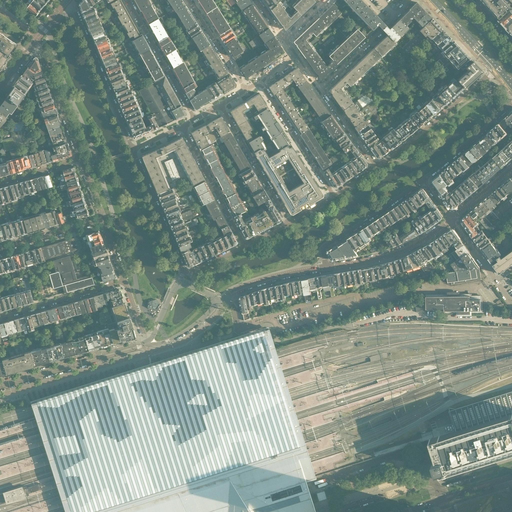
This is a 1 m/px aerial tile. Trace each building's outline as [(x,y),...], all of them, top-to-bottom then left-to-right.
[(43,6),(36,0),(29,0),(28,1),(31,3),(30,3),(39,11),(43,6)] [(90,8),(85,0),(81,0),(79,3),(78,3),(78,5),(79,5),(79,6),(82,12),(90,9),(90,8)] [(137,30),(132,20),(120,0),(116,0),(110,3),(129,38),(126,40),(124,41),(125,42),(134,37),(134,38),(142,34),(140,35),(139,33),(137,30)] [(147,0),(142,0),(136,4),(140,11),(151,5),(150,3),(151,3),(149,0),(148,0),(147,0)] [(186,6),(181,0),(167,0),(175,12),(186,6)] [(214,2),(212,0),(196,0),(202,10),(214,2)] [(239,0),(236,3),(242,11),(252,4),(249,0),(239,0)] [(279,1),(280,0),(263,0),(268,7),(270,10),(279,1)] [(308,8),(299,0),(298,0),(296,2),(304,11),(308,8)] [(315,1),(313,0),(299,0),(308,8),(315,1)] [(363,2),(361,0),(356,0),(349,6),(354,11),(363,2)] [(509,6),(511,3),(511,2),(509,0),(483,0),(486,3),(490,8),(489,9),(493,13),(494,13),(497,16),(496,17),(499,19),(509,9),(511,8),(509,6)] [(31,3),(28,1),(27,2),(26,3),(27,4),(24,7),(30,12),(35,16),(39,11),(30,3),(31,3)] [(291,17),(288,13),(285,9),(288,6),(285,3),(282,6),(282,5),(279,1),(270,10),(282,25),(291,17)] [(222,15),(218,9),(214,2),(202,10),(211,23),(222,15)] [(286,29),(304,11),(296,2),(292,6),(296,10),(294,12),(294,13),(291,17),(282,25),(285,30),(286,29)] [(368,6),(363,2),(354,11),(358,15),(368,6)] [(412,17),(421,7),(416,2),(399,19),(409,28),(406,25),(411,21),(410,20),(413,17),(412,17)] [(252,4),(242,11),(241,12),(242,11),(243,13),(242,14),(243,15),(244,15),(255,8),(252,4)] [(334,20),(341,13),(332,4),(325,11),(334,20)] [(151,5),(140,11),(148,24),(158,18),(151,5)] [(186,6),(175,12),(181,20),(191,14),(186,6)] [(372,11),(368,6),(358,15),(362,20),(372,11)] [(416,21),(426,12),(421,7),(412,17),(413,17),(416,21)] [(84,18),(96,13),(97,13),(95,8),(93,8),(90,9),(82,12),(83,16),(82,16),(83,18),(84,18)] [(255,8),(244,15),(246,17),(245,18),(246,19),(247,19),(257,12),(255,8)] [(504,26),(511,18),(511,12),(510,10),(509,9),(499,19),(498,20),(504,26)] [(327,26),(334,20),(325,11),(318,17),(327,26)] [(376,15),(372,11),(362,20),(367,25),(376,15)] [(257,12),(247,19),(249,21),(248,22),(249,24),(250,23),(260,16),(257,12)] [(420,27),(430,17),(426,12),(416,21),(419,24),(418,25),(420,27)] [(86,23),(98,18),(96,13),(84,18),(86,23)] [(196,23),(191,14),(181,20),(180,21),(181,24),(182,23),(186,29),(196,23)] [(230,28),(226,21),(222,15),(211,23),(219,35),(229,29),(230,28)] [(382,21),(376,15),(367,25),(372,30),(378,24),(382,28),(385,32),(389,28),(385,24),(382,21)] [(260,16),(250,23),(251,25),(250,26),(252,27),(253,27),(263,19),(260,16)] [(88,27),(100,22),(102,21),(101,17),(98,18),(86,23),(88,27)] [(318,17),(308,27),(312,32),(315,35),(316,36),(327,26),(318,17)] [(158,18),(148,24),(150,29),(160,23),(158,18)] [(429,40),(430,39),(442,29),(432,18),(420,29),(418,30),(418,32),(421,35),(423,35),(423,34),(428,40),(429,40)] [(255,31),(266,23),(263,19),(253,27),(254,29),(253,29),(254,31),(255,31)] [(399,19),(395,22),(405,32),(409,28),(399,19)] [(90,32),(102,26),(100,22),(88,27),(90,32)] [(395,22),(391,27),(400,37),(405,32),(395,22)] [(168,36),(163,27),(162,27),(160,23),(150,29),(157,42),(168,36)] [(187,35),(199,27),(196,23),(186,29),(178,34),(180,38),(187,35)] [(259,35),(269,28),(266,23),(255,31),(257,33),(256,33),(258,35),(259,35)] [(91,36),(104,31),(102,26),(90,32),(91,36)] [(192,38),(202,31),(199,27),(187,35),(180,38),(181,40),(183,43),(185,42),(190,39),(188,36),(190,35),(192,38)] [(308,27),(294,40),(293,41),(295,45),(306,38),(307,36),(308,37),(309,36),(309,35),(311,33),(314,36),(315,35),(312,32),(308,27)] [(385,32),(388,34),(395,42),(400,37),(391,27),(389,28),(385,32)] [(221,39),(233,32),(230,28),(229,29),(219,35),(221,39)] [(269,28),(259,35),(264,43),(265,43),(274,37),(275,36),(269,28)] [(365,37),(360,32),(356,28),(352,31),(361,40),(365,37)] [(435,46),(448,35),(442,29),(430,39),(433,42),(429,46),(432,48),(435,46)] [(93,41),(106,35),(104,31),(91,36),(93,41)] [(202,31),(192,38),(200,51),(210,44),(202,31)] [(361,40),(352,31),(342,41),(350,50),(361,40)] [(224,43),(234,37),(235,37),(238,35),(237,33),(235,35),(233,32),(221,39),(224,43)] [(329,33),(322,40),(324,42),(331,35),(329,33)] [(0,67),(16,46),(6,38),(5,40),(3,38),(4,37),(0,34),(0,67)] [(383,56),(396,43),(395,42),(388,34),(374,47),(383,56)] [(95,46),(109,40),(108,38),(107,38),(106,35),(93,41),(95,46)] [(135,45),(145,40),(142,35),(133,41),(135,45)] [(425,43),(420,37),(418,39),(415,35),(402,48),(409,56),(425,43)] [(442,51),(454,42),(454,41),(450,38),(451,38),(448,35),(435,46),(438,50),(440,49),(442,51)] [(160,46),(169,41),(170,40),(171,40),(168,36),(157,42),(160,46)] [(325,46),(334,38),(332,36),(323,44),(325,46)] [(243,49),(241,45),(238,41),(237,41),(236,38),(235,37),(234,37),(224,43),(232,56),(238,52),(243,49)] [(262,45),(257,37),(249,43),(253,49),(255,48),(256,48),(262,45)] [(283,50),(280,45),(281,45),(281,44),(278,41),(277,40),(277,41),(274,37),(265,43),(269,49),(274,56),(283,50)] [(311,45),(309,43),(306,38),(295,45),(304,57),(315,50),(312,46),(311,45)] [(109,40),(95,46),(97,50),(110,45),(111,45),(109,40)] [(145,40),(135,45),(137,49),(147,44),(145,40)] [(162,51),(172,45),(173,44),(171,40),(170,40),(169,41),(160,46),(162,51)] [(340,60),(350,50),(342,41),(331,51),(340,60)] [(470,58),(465,53),(454,42),(442,51),(442,52),(452,63),(457,68),(459,67),(470,58)] [(130,45),(128,43),(126,44),(133,58),(135,57),(129,46),(130,45)] [(140,54),(150,49),(147,44),(137,49),(140,54)] [(165,56),(174,50),(176,49),(176,48),(174,44),(173,44),(172,45),(162,51),(165,56)] [(216,54),(213,49),(210,44),(200,51),(206,60),(216,54)] [(110,45),(97,50),(99,55),(112,50),(113,49),(112,47),(111,48),(110,45)] [(374,47),(367,54),(376,63),(383,56),(374,47)] [(142,58),(152,53),(150,49),(140,54),(142,58)] [(180,57),(177,53),(176,51),(177,50),(176,49),(174,50),(165,56),(170,64),(180,57)] [(269,49),(253,60),(259,69),(263,66),(263,67),(264,67),(268,65),(268,64),(268,63),(272,60),(270,58),(274,56),(269,49)] [(112,50),(99,55),(101,60),(114,55),(112,50)] [(323,62),(318,56),(315,50),(304,57),(313,69),(323,62)] [(340,60),(331,51),(328,54),(331,58),(336,64),(340,60)] [(242,57),(238,52),(232,56),(235,61),(242,57)] [(145,63),(155,57),(152,53),(142,58),(145,63)] [(222,63),(219,59),(216,54),(206,60),(212,69),(222,63)] [(362,76),(376,63),(367,54),(353,67),(362,76)] [(114,55),(101,60),(103,64),(116,59),(114,55)] [(42,71),(37,58),(35,57),(28,67),(35,73),(42,71)] [(147,67),(157,62),(155,57),(145,63),(147,67)] [(180,57),(170,64),(176,76),(187,70),(185,65),(184,66),(180,57)] [(328,71),(336,64),(331,58),(329,61),(328,60),(326,62),(325,61),(323,62),(326,66),(325,67),(328,71)] [(470,58),(459,67),(462,70),(466,67),(466,66),(472,61),(470,58)] [(116,59),(103,64),(105,69),(118,64),(116,59)] [(253,60),(240,69),(246,78),(250,75),(251,75),(251,76),(255,73),(255,72),(259,69),(253,60)] [(473,62),(472,61),(466,66),(466,67),(469,70),(457,80),(464,88),(464,87),(482,71),(473,61),(473,62)] [(157,62),(147,67),(150,71),(159,66),(157,62)] [(328,71),(325,67),(326,66),(323,62),(313,69),(319,78),(320,79),(321,78),(328,71)] [(118,64),(105,69),(107,74),(122,68),(120,63),(118,64)] [(228,72),(225,67),(222,63),(212,69),(218,78),(216,79),(217,79),(228,72)] [(159,66),(150,71),(152,76),(162,70),(159,66)] [(31,78),(33,74),(35,73),(28,67),(22,75),(31,82),(32,80),(31,78)] [(297,67),(286,76),(284,77),(285,78),(284,79),(288,85),(294,81),(298,87),(306,81),(306,80),(302,74),(301,72),(297,67)] [(362,76),(353,67),(343,77),(349,84),(351,86),(362,76)] [(122,68),(107,74),(109,79),(125,74),(122,68)] [(162,70),(152,76),(154,80),(164,75),(162,70)] [(187,70),(176,76),(183,88),(194,81),(187,70)] [(44,77),(42,71),(35,73),(33,74),(35,79),(44,77)] [(236,84),(233,81),(233,80),(232,79),(232,78),(229,74),(228,72),(217,79),(218,81),(215,83),(223,94),(235,87),(236,84)] [(125,74),(109,79),(112,85),(126,79),(125,76),(126,75),(125,74)] [(31,82),(22,75),(18,81),(27,88),(28,87),(29,88),(33,83),(31,82)] [(181,105),(165,76),(155,81),(170,110),(181,105)] [(46,82),(44,77),(35,79),(33,80),(32,80),(31,82),(33,83),(35,82),(36,85),(46,82)] [(342,87),(345,85),(346,86),(349,84),(343,77),(329,90),(328,91),(331,94),(342,87)] [(309,129),(295,108),(282,89),(288,85),(284,79),(283,79),(282,78),(269,87),(292,122),(296,129),(300,135),(309,129)] [(114,90),(128,84),(126,79),(112,85),(114,90)] [(447,85),(455,95),(463,88),(454,79),(447,85)] [(18,81),(14,86),(24,93),(27,88),(18,81)] [(170,110),(155,81),(138,90),(153,116),(159,127),(175,120),(170,110)] [(194,81),(183,88),(185,93),(192,89),(196,86),(194,81)] [(330,114),(306,81),(298,87),(319,116),(313,120),(316,124),(330,114)] [(36,85),(33,86),(35,91),(37,90),(37,91),(47,87),(46,82),(36,85)] [(223,94),(215,83),(215,82),(212,84),(209,85),(217,97),(223,94)] [(116,95),(130,90),(129,88),(132,87),(130,83),(128,84),(114,90),(116,95)] [(455,95),(447,85),(446,84),(442,87),(442,86),(437,90),(438,91),(435,93),(437,96),(444,105),(455,95)] [(217,97),(209,85),(206,88),(206,89),(213,100),(217,97)] [(25,94),(24,93),(14,86),(6,97),(17,105),(25,94)] [(37,90),(35,91),(34,91),(36,97),(39,96),(49,93),(47,87),(37,91),(37,90)] [(348,95),(346,92),(342,87),(331,94),(337,102),(348,95)] [(130,90),(116,95),(118,101),(132,95),(131,92),(133,91),(132,89),(130,90)] [(200,107),(191,95),(193,93),(194,92),(192,89),(185,93),(194,109),(196,109),(200,107)] [(213,100),(206,89),(201,92),(208,102),(213,100)] [(349,119),(373,101),(365,91),(357,97),(359,99),(352,104),(343,110),(349,119)] [(208,102),(201,92),(197,94),(204,105),(208,102)] [(49,93),(39,96),(36,97),(38,102),(41,101),(41,102),(51,98),(49,93)] [(204,105),(197,94),(195,96),(193,93),(191,95),(200,107),(204,105)] [(252,118),(268,108),(268,107),(265,103),(259,93),(246,101),(244,102),(239,105),(230,111),(238,126),(249,120),(251,119),(252,118)] [(134,94),(132,95),(118,101),(121,106),(134,100),(133,97),(135,96),(134,94)] [(352,104),(351,101),(352,101),(348,95),(337,102),(343,110),(352,104)] [(444,105),(437,96),(434,98),(433,97),(431,99),(439,109),(444,105)] [(17,105),(6,97),(2,104),(13,111),(17,105)] [(41,101),(38,102),(40,107),(42,106),(43,107),(53,103),(51,98),(41,102),(41,101)] [(439,109),(431,99),(427,102),(435,112),(439,109)] [(134,100),(121,106),(123,111),(137,106),(135,102),(137,102),(136,100),(134,100)] [(366,118),(369,116),(378,109),(373,101),(349,119),(354,127),(365,119),(366,118)] [(435,112),(427,102),(424,105),(424,106),(432,115),(435,112)] [(42,106),(40,107),(42,112),(44,111),(45,112),(55,108),(53,103),(43,107),(42,106)] [(13,111),(2,104),(0,106),(0,112),(6,117),(8,118),(13,111)] [(137,106),(123,111),(125,117),(139,111),(138,108),(139,107),(138,105),(137,106)] [(170,110),(175,120),(185,115),(186,113),(181,105),(170,110)] [(432,115),(424,106),(416,112),(425,121),(432,115)] [(44,111),(42,112),(44,118),(46,117),(46,118),(57,114),(55,108),(45,112),(44,111)] [(268,108),(252,118),(254,121),(260,118),(266,126),(261,128),(262,130),(265,129),(266,131),(267,130),(279,148),(281,147),(282,148),(290,143),(284,133),(281,129),(279,126),(279,125),(277,121),(274,117),(268,108)] [(141,110),(139,111),(125,117),(127,122),(139,117),(141,117),(140,113),(142,113),(141,110)] [(503,129),(509,124),(511,121),(511,110),(504,118),(503,119),(498,124),(503,129)] [(425,121),(416,112),(409,118),(417,128),(425,121)] [(46,117),(44,118),(46,124),(48,123),(59,120),(57,114),(46,118),(46,117)] [(159,127),(153,116),(150,117),(149,115),(146,116),(152,125),(154,130),(159,127)] [(320,126),(321,128),(334,119),(331,115),(320,122),(322,125),(320,126)] [(230,131),(222,118),(221,116),(207,124),(208,126),(206,126),(206,127),(205,125),(191,133),(200,149),(215,141),(215,140),(230,131)] [(139,117),(127,122),(130,128),(141,123),(139,117)] [(417,128),(409,118),(408,117),(401,123),(402,124),(410,134),(417,128)] [(357,131),(368,124),(370,122),(366,118),(365,119),(354,127),(357,131)] [(326,130),(337,123),(334,119),(321,128),(323,129),(325,128),(326,130)] [(48,123),(46,124),(48,129),(50,128),(51,129),(61,125),(59,120),(48,123)] [(249,120),(238,126),(248,143),(253,139),(251,136),(253,135),(250,131),(254,129),(249,120)] [(373,131),(377,128),(372,121),(370,122),(368,124),(357,131),(363,138),(373,131)] [(141,123),(130,128),(132,133),(144,129),(141,123)] [(337,123),(326,130),(328,133),(326,134),(327,136),(340,127),(337,123)] [(402,124),(401,123),(393,130),(402,140),(410,134),(402,124)] [(506,132),(503,129),(498,124),(493,128),(502,138),(504,136),(503,135),(506,132)] [(50,128),(48,129),(50,135),(52,134),(53,135),(63,131),(61,125),(51,129),(50,128)] [(136,138),(149,132),(154,130),(152,125),(144,129),(132,133),(134,138),(136,138)] [(340,127),(327,136),(328,137),(330,136),(332,138),(334,137),(343,131),(340,127)] [(402,140),(393,130),(391,127),(388,129),(389,131),(396,140),(398,143),(402,140)] [(493,128),(488,133),(496,141),(499,139),(500,140),(502,138),(493,128)] [(328,159),(309,129),(300,135),(322,169),(337,160),(334,155),(328,159)] [(18,158),(16,151),(16,150),(15,148),(16,148),(13,138),(12,138),(10,131),(0,134),(5,151),(9,150),(12,161),(15,171),(21,170),(18,158)] [(52,134),(50,135),(54,146),(56,145),(57,146),(67,143),(63,131),(53,135),(52,134)] [(343,131),(334,137),(337,141),(346,135),(343,131)] [(373,131),(363,138),(365,142),(376,135),(373,131)] [(396,140),(389,131),(382,136),(385,140),(391,148),(398,143),(396,140)] [(251,167),(230,132),(215,141),(218,145),(224,142),(242,173),(251,167)] [(488,133),(483,137),(491,145),(493,143),(495,144),(497,143),(496,141),(488,133)] [(337,147),(349,139),(346,135),(337,141),(334,143),(337,147)] [(376,135),(365,142),(368,146),(374,142),(376,140),(378,139),(376,135)] [(253,139),(248,143),(250,146),(252,149),(253,152),(260,148),(261,149),(263,148),(264,148),(261,142),(262,141),(261,140),(260,137),(259,136),(253,139)] [(382,136),(380,137),(381,139),(379,140),(387,152),(391,148),(385,140),(382,136)] [(204,179),(194,160),(182,137),(162,148),(159,149),(160,151),(162,154),(165,153),(167,152),(168,153),(171,151),(171,150),(174,148),(193,185),(204,179)] [(483,137),(480,140),(488,150),(490,149),(488,147),(491,145),(483,137)] [(344,149),(352,143),(349,139),(337,147),(339,149),(341,147),(343,150),(344,149)] [(379,140),(377,142),(376,140),(374,142),(383,155),(387,152),(379,140)] [(480,140),(475,144),(482,154),(483,154),(488,150),(480,140)] [(383,155),(374,142),(368,146),(376,157),(378,158),(383,155)] [(70,149),(67,143),(57,146),(56,145),(54,146),(52,147),(53,150),(55,150),(56,154),(70,149)] [(297,155),(298,154),(296,152),(292,146),(290,143),(282,148),(281,147),(279,148),(280,149),(268,156),(264,150),(263,148),(261,149),(260,148),(253,152),(256,156),(255,156),(256,158),(257,158),(263,168),(262,168),(263,170),(264,170),(270,180),(269,180),(270,182),(271,182),(277,192),(276,192),(277,194),(278,194),(284,204),(283,204),(284,206),(285,206),(290,214),(292,215),(323,197),(323,195),(312,178),(313,177),(311,175),(311,176),(305,166),(304,164),(303,164),(297,155)] [(352,143),(344,149),(346,151),(344,152),(346,155),(347,155),(352,152),(356,149),(352,143)] [(202,155),(213,149),(215,148),(213,144),(200,150),(202,155)] [(482,154),(475,144),(470,148),(478,158),(479,158),(481,157),(480,156),(482,154)] [(511,157),(511,149),(508,144),(502,149),(511,159),(511,157)] [(58,159),(56,154),(55,150),(53,150),(52,147),(50,148),(51,151),(49,152),(52,161),(58,159)] [(478,158),(470,148),(466,152),(474,161),(478,158)] [(70,149),(56,154),(58,159),(70,156),(71,154),(70,149)] [(160,155),(159,152),(158,149),(142,156),(157,194),(169,189),(155,157),(160,155)] [(205,160),(216,154),(213,149),(202,155),(205,160)] [(356,149),(352,152),(355,157),(356,157),(360,154),(356,149)] [(511,159),(502,149),(497,153),(506,163),(511,159)] [(47,162),(43,151),(38,153),(39,154),(42,164),(47,162)] [(52,161),(49,152),(49,151),(43,151),(47,162),(52,161)] [(364,168),(356,157),(355,157),(352,152),(347,155),(349,157),(352,161),(359,171),(364,168)] [(462,154),(462,155),(461,156),(469,165),(474,161),(466,152),(465,153),(464,153),(462,154)] [(506,163),(497,153),(493,156),(502,167),(506,163)] [(39,154),(33,155),(36,165),(42,164),(39,154)] [(207,163),(217,158),(218,158),(216,154),(205,160),(207,163)] [(367,164),(360,154),(356,157),(364,168),(366,166),(367,164)] [(33,155),(28,157),(31,167),(36,165),(33,155)] [(23,156),(18,158),(21,170),(26,168),(23,156)] [(461,156),(457,160),(464,169),(469,165),(461,156)] [(352,161),(349,157),(346,159),(348,162),(346,164),(354,175),(359,171),(352,161)] [(493,157),(488,161),(496,171),(501,167),(493,157)] [(209,168),(220,163),(217,158),(207,163),(209,168)] [(165,162),(172,180),(179,177),(172,159),(165,162)] [(6,161),(7,162),(10,173),(15,171),(12,161),(9,162),(9,160),(6,161)] [(457,160),(451,164),(459,174),(464,169),(457,160)] [(496,171),(488,161),(484,165),(492,175),(496,171)] [(7,162),(1,164),(4,174),(10,173),(7,162)] [(212,172),(222,167),(220,163),(209,168),(212,172)] [(354,175),(346,164),(341,168),(349,178),(354,175)] [(459,174),(451,164),(446,169),(453,178),(459,174)] [(492,175),(484,165),(479,169),(488,179),(492,175)] [(75,173),(74,171),(75,170),(74,167),(73,167),(62,170),(63,173),(60,174),(61,176),(58,177),(75,173)] [(214,177),(225,171),(224,169),(223,167),(222,167),(212,172),(214,177)] [(243,178),(253,172),(251,167),(242,173),(238,175),(239,177),(241,176),(243,178)] [(323,171),(327,177),(332,175),(328,168),(323,171)] [(349,178),(341,168),(337,171),(344,182),(349,178)] [(453,178),(446,169),(440,173),(448,185),(449,186),(454,182),(452,179),(453,178)] [(488,179),(479,169),(475,172),(475,173),(483,183),(488,179)] [(216,181),(227,175),(226,173),(225,171),(214,177),(216,181)] [(344,182),(337,171),(332,175),(339,185),(344,182)] [(253,172),(243,178),(244,180),(242,182),(243,183),(256,176),(253,172)] [(475,172),(473,173),(474,174),(471,177),(479,186),(483,183),(475,173),(475,172)] [(75,173),(58,177),(58,180),(60,179),(61,182),(66,181),(77,178),(77,175),(75,175),(75,173)] [(448,185),(440,173),(432,180),(432,181),(442,194),(442,195),(447,190),(448,190),(446,187),(448,185)] [(49,174),(43,176),(46,186),(47,187),(53,185),(52,182),(51,182),(49,174)] [(218,185),(229,179),(227,175),(216,181),(218,185)] [(339,185),(332,175),(327,177),(334,187),(336,187),(339,185)] [(43,176),(38,177),(41,188),(46,186),(43,176)] [(264,189),(256,176),(243,183),(243,184),(245,183),(246,184),(251,193),(253,196),(264,189)] [(479,186),(471,177),(470,176),(466,180),(475,190),(479,186)] [(38,177),(32,179),(36,189),(41,188),(38,177)] [(77,178),(66,181),(61,182),(60,182),(61,185),(57,187),(57,189),(61,188),(78,183),(77,181),(78,180),(77,178)] [(32,179),(27,180),(32,194),(34,193),(33,191),(36,190),(36,189),(32,179)] [(220,189),(231,184),(229,179),(218,185),(220,189)] [(27,180),(23,182),(26,193),(29,192),(29,195),(32,194),(27,180)] [(475,190),(466,180),(461,184),(470,194),(475,190)] [(196,192),(207,186),(205,181),(193,187),(196,192)] [(511,188),(506,181),(501,185),(508,193),(509,194),(511,191),(511,188)] [(23,182),(18,183),(22,197),(24,196),(23,194),(26,193),(23,182)] [(18,183),(13,184),(16,196),(19,195),(20,197),(22,197),(18,183)] [(78,183),(61,188),(62,190),(66,189),(67,192),(69,191),(80,188),(81,187),(80,185),(79,184),(78,183)] [(13,184),(7,186),(11,200),(14,199),(15,200),(17,199),(16,196),(13,184)] [(235,192),(234,190),(232,186),(231,184),(220,189),(225,198),(235,192)] [(470,194),(461,184),(457,188),(465,198),(470,194)] [(501,185),(497,189),(506,198),(507,197),(506,195),(508,193),(501,185)] [(7,186),(1,188),(5,201),(9,200),(9,201),(11,201),(11,200),(7,186)] [(198,196),(210,190),(207,186),(196,192),(198,196)] [(69,191),(67,192),(66,192),(67,195),(68,194),(69,197),(71,197),(83,194),(82,191),(81,191),(80,188),(69,191)] [(169,189),(157,194),(160,199),(175,193),(173,188),(169,189)] [(421,188),(417,191),(424,201),(429,197),(423,189),(421,188)] [(461,202),(454,192),(453,191),(450,188),(448,190),(447,190),(449,193),(451,196),(457,205),(461,202)] [(465,198),(457,188),(453,191),(454,192),(461,202),(465,198)] [(269,198),(264,189),(253,196),(249,197),(250,199),(247,200),(251,208),(257,205),(261,203),(269,198)] [(497,189),(493,193),(500,201),(503,198),(504,200),(506,198),(497,189)] [(200,200),(212,194),(210,190),(198,196),(200,200)] [(451,196),(449,193),(447,190),(442,195),(446,201),(451,196)] [(417,191),(412,195),(420,205),(425,202),(424,201),(417,191)] [(227,202),(238,197),(236,192),(235,192),(225,198),(227,202)] [(175,193),(160,199),(162,205),(174,201),(177,199),(175,193)] [(493,193),(488,196),(495,205),(500,201),(493,193)] [(83,194),(71,197),(69,197),(70,200),(66,202),(66,204),(83,199),(83,197),(83,196),(83,194)] [(203,205),(205,204),(214,199),(212,194),(200,200),(203,205)] [(412,195),(407,198),(415,209),(420,205),(412,195)] [(451,196),(446,201),(451,208),(453,208),(457,205),(451,196)] [(488,196),(483,201),(492,210),(496,206),(495,205),(488,196)] [(229,207),(240,201),(238,197),(227,202),(229,207)] [(433,203),(429,197),(424,201),(425,202),(428,206),(433,203)] [(269,198),(261,203),(261,204),(264,203),(268,208),(273,205),(269,198)] [(407,198),(403,201),(411,212),(413,210),(415,213),(417,211),(415,209),(407,198)] [(83,199),(66,204),(67,206),(72,205),(73,208),(86,204),(85,201),(84,201),(83,199)] [(228,225),(214,199),(205,204),(213,220),(215,219),(220,229),(221,229),(228,225)] [(174,201),(162,205),(165,211),(177,206),(174,201)] [(244,205),(243,203),(242,201),(241,201),(240,201),(229,207),(232,211),(244,205)] [(403,201),(399,204),(409,217),(410,216),(408,213),(411,212),(403,201)] [(483,201),(479,204),(486,212),(488,211),(489,212),(496,219),(498,217),(492,210),(483,201)] [(437,208),(433,203),(428,206),(431,211),(432,212),(437,208)] [(87,209),(86,208),(87,207),(86,204),(73,208),(74,210),(71,211),(71,214),(87,209)] [(394,208),(401,218),(402,220),(404,218),(405,220),(409,217),(399,204),(394,208)] [(479,204),(474,208),(482,218),(490,227),(492,225),(485,216),(484,214),(486,212),(479,204)] [(246,210),(246,209),(244,205),(232,211),(234,216),(240,212),(241,213),(246,210)] [(281,219),(273,205),(268,208),(269,211),(276,223),(280,221),(281,219)] [(177,206),(165,211),(167,217),(179,212),(177,206)] [(56,214),(55,211),(54,208),(51,208),(52,210),(50,210),(50,211),(54,225),(58,224),(56,214)] [(394,208),(389,211),(396,222),(397,223),(399,222),(398,220),(401,218),(394,208)] [(443,216),(437,208),(432,212),(438,221),(442,218),(443,216)] [(490,227),(482,218),(474,208),(469,213),(476,221),(478,219),(480,220),(487,229),(490,227)] [(89,214),(88,212),(87,211),(87,209),(71,214),(70,214),(70,216),(75,215),(76,218),(89,215),(89,214)] [(272,225),(264,211),(264,209),(262,210),(263,212),(259,214),(266,228),(272,225)] [(170,223),(193,214),(191,210),(180,214),(179,212),(167,217),(170,223)] [(276,223),(269,211),(267,212),(266,210),(264,211),(272,225),(276,223)] [(54,225),(50,211),(47,212),(47,211),(45,212),(49,226),(54,225)] [(384,215),(391,225),(392,227),(394,225),(393,224),(396,222),(389,211),(384,215)] [(438,221),(432,212),(431,211),(426,215),(434,224),(438,221)] [(49,226),(45,212),(43,212),(43,213),(40,214),(44,228),(49,226)] [(64,222),(62,216),(62,214),(61,212),(56,214),(58,224),(64,222)] [(242,215),(241,213),(240,212),(234,216),(240,227),(245,224),(244,221),(247,220),(244,213),(242,215)] [(469,213),(465,216),(473,226),(478,222),(476,221),(469,213)] [(35,216),(39,229),(44,228),(40,214),(35,216)] [(183,221),(193,217),(194,217),(193,214),(170,223),(172,229),(185,224),(184,223),(184,222),(183,221)] [(266,228),(259,214),(256,216),(255,214),(253,215),(261,231),(266,228)] [(261,231),(253,215),(250,217),(251,218),(248,220),(255,234),(261,231)] [(384,215),(379,219),(386,229),(391,225),(384,215)] [(434,224),(426,215),(422,218),(429,228),(434,224)] [(35,216),(29,218),(33,231),(39,229),(35,216)] [(429,228),(422,218),(420,216),(418,217),(419,218),(416,220),(424,231),(429,228)] [(465,216),(461,220),(461,222),(472,237),(481,230),(476,225),(474,227),(473,226),(465,216)] [(29,218),(23,219),(27,233),(33,231),(29,218)] [(17,219),(18,221),(21,234),(27,233),(23,219),(20,220),(19,219),(17,219)] [(255,234),(248,220),(247,219),(247,220),(244,221),(245,224),(247,229),(250,236),(255,234)] [(379,219),(374,221),(381,232),(386,229),(379,219)] [(11,221),(12,222),(15,236),(21,234),(18,221),(14,222),(14,220),(11,221)] [(424,231),(416,220),(414,221),(413,220),(412,222),(415,226),(420,233),(424,231)] [(187,230),(186,227),(192,224),(191,221),(184,223),(185,224),(172,229),(174,235),(187,230)] [(374,221),(368,225),(375,235),(381,232),(374,221)] [(6,223),(6,224),(10,238),(15,236),(12,222),(8,223),(8,222),(6,223)] [(10,238),(6,224),(3,225),(2,224),(0,224),(1,225),(4,239),(10,238)] [(247,229),(245,224),(240,227),(245,237),(247,238),(250,236),(247,229)] [(228,225),(221,229),(222,232),(224,231),(226,234),(231,231),(228,225)] [(368,225),(363,229),(370,239),(375,235),(368,225)] [(420,233),(415,226),(407,232),(411,238),(416,236),(420,233)] [(363,229),(358,232),(365,244),(368,242),(367,241),(370,239),(363,229)] [(450,229),(446,232),(455,245),(457,249),(463,244),(452,230),(450,229)] [(475,241),(485,234),(482,229),(481,230),(472,237),(475,241)] [(177,241),(195,233),(194,230),(188,232),(187,230),(174,235),(177,241)] [(221,251),(215,239),(212,240),(207,230),(204,232),(215,254),(221,251)] [(97,231),(85,234),(88,241),(101,236),(99,232),(97,231)] [(232,246),(226,234),(224,231),(222,232),(224,235),(221,236),(227,248),(232,246)] [(236,242),(231,231),(226,234),(232,246),(236,244),(236,242)] [(215,254),(204,232),(201,233),(206,243),(203,245),(204,246),(209,257),(215,254)] [(358,232),(352,235),(360,247),(363,245),(364,247),(366,245),(365,244),(358,232)] [(407,232),(399,237),(402,243),(406,241),(408,240),(411,238),(407,232)] [(446,232),(442,235),(449,245),(451,244),(452,245),(453,246),(455,245),(446,232)] [(192,241),(191,239),(191,238),(196,236),(195,233),(177,241),(179,246),(189,242),(192,241)] [(397,234),(391,237),(396,245),(399,244),(402,243),(399,237),(398,236),(397,235),(397,234)] [(479,246),(489,239),(488,237),(485,234),(475,241),(479,246)] [(352,235),(347,239),(355,251),(358,249),(359,250),(361,249),(360,247),(352,235)] [(442,235),(438,238),(446,250),(448,249),(446,247),(449,245),(442,235)] [(101,236),(88,241),(90,247),(103,242),(101,236)] [(227,248),(221,236),(215,239),(221,251),(227,248)] [(386,241),(390,247),(395,246),(396,245),(391,237),(386,241)] [(491,237),(489,239),(479,246),(482,250),(492,243),(490,240),(492,239),(491,237)] [(76,279),(70,256),(67,256),(62,258),(55,260),(54,257),(78,250),(74,238),(41,247),(45,261),(46,263),(52,261),(55,272),(49,274),(53,288),(62,286),(64,293),(94,284),(92,277),(87,278),(86,276),(88,276),(88,275),(76,279)] [(438,238),(434,241),(441,251),(442,249),(444,251),(444,252),(446,250),(438,238)] [(347,239),(342,242),(352,257),(358,256),(355,251),(347,239)] [(503,248),(497,239),(494,241),(501,249),(503,248)] [(431,243),(426,246),(434,257),(436,259),(437,258),(435,256),(439,253),(441,255),(443,254),(442,252),(441,251),(434,241),(431,243)] [(103,242),(90,247),(92,253),(105,248),(103,242)] [(189,242),(179,246),(182,253),(187,250),(189,250),(188,248),(191,247),(189,242)] [(352,257),(342,242),(337,245),(346,258),(352,257)] [(496,249),(494,246),(495,245),(492,242),(492,243),(482,250),(488,258),(491,262),(496,258),(500,256),(501,255),(498,251),(496,249)] [(468,252),(466,248),(463,244),(457,249),(456,250),(449,255),(454,262),(461,257),(468,252)] [(209,257),(204,246),(203,245),(198,248),(204,259),(209,257)] [(346,258),(337,245),(328,251),(328,253),(332,260),(334,260),(346,258)] [(424,247),(420,249),(428,259),(431,257),(432,259),(434,257),(426,246),(424,247)] [(41,247),(35,249),(39,262),(45,261),(41,247)] [(105,248),(92,253),(94,259),(107,254),(105,248)] [(204,259),(198,248),(193,250),(193,251),(198,262),(204,259)] [(35,249),(29,251),(33,264),(39,262),(35,249)] [(433,266),(429,260),(428,259),(420,249),(411,253),(420,266),(421,267),(428,276),(439,274),(433,266)] [(193,265),(187,250),(182,253),(187,266),(189,267),(193,265)] [(198,262),(193,251),(190,252),(189,250),(187,250),(193,265),(198,262)] [(511,250),(501,258),(500,256),(496,258),(498,261),(492,265),(499,274),(511,264),(511,250)] [(23,252),(26,265),(27,266),(33,264),(29,251),(23,252)] [(23,252),(17,254),(21,266),(21,268),(24,267),(23,266),(26,265),(23,252)] [(462,267),(473,259),(468,252),(461,257),(454,262),(453,262),(457,267),(460,265),(462,267)] [(420,266),(411,253),(410,254),(408,255),(410,263),(411,263),(413,270),(417,269),(421,267),(420,266)] [(17,254),(12,256),(16,269),(18,269),(18,267),(21,266),(17,254)] [(107,254),(94,259),(96,265),(97,264),(110,260),(107,254)] [(410,263),(408,255),(403,257),(407,271),(409,271),(413,270),(411,263),(410,263)] [(12,256),(7,257),(10,269),(13,268),(13,270),(16,269),(12,256)] [(7,257),(1,259),(4,270),(8,270),(8,271),(10,271),(10,269),(7,257)] [(401,258),(398,259),(401,273),(407,271),(403,257),(401,258)] [(395,260),(393,261),(392,261),(395,275),(401,273),(398,259),(395,260)] [(480,267),(473,259),(462,267),(460,265),(457,267),(453,262),(450,264),(455,271),(479,268),(480,267)] [(110,260),(97,264),(97,267),(98,266),(99,270),(112,266),(110,260)] [(392,261),(386,263),(390,277),(395,275),(392,261)] [(386,263),(380,265),(383,277),(387,276),(387,278),(390,278),(390,277),(386,263)] [(380,265),(374,266),(376,278),(380,278),(380,279),(383,279),(383,277),(380,265)] [(112,266),(99,270),(100,274),(100,276),(101,276),(114,272),(112,266)] [(374,266),(368,268),(370,280),(374,279),(374,281),(377,280),(376,278),(374,266)] [(368,268),(361,269),(364,281),(368,281),(368,282),(370,282),(370,280),(368,268)] [(479,268),(455,271),(446,273),(447,283),(451,282),(451,285),(460,283),(479,280),(478,278),(481,277),(479,268)] [(361,269),(351,271),(354,285),(364,284),(364,281),(361,269)] [(351,271),(339,273),(342,286),(348,285),(348,286),(354,285),(351,271)] [(115,276),(114,272),(101,276),(103,282),(115,278),(115,276)] [(342,286),(339,273),(333,274),(335,285),(336,287),(339,286),(340,288),(342,287),(342,286)] [(335,285),(333,274),(327,275),(329,288),(331,297),(335,296),(333,287),(336,287),(335,285)] [(329,288),(327,275),(320,276),(322,286),(322,288),(326,287),(328,297),(331,297),(329,288)] [(322,286),(320,276),(314,277),(316,288),(316,289),(317,289),(317,290),(318,299),(322,298),(320,289),(322,289),(321,288),(322,288),(322,286)] [(314,277),(307,279),(309,291),(312,291),(312,289),(316,288),(314,277)] [(307,279),(302,280),(301,280),(304,293),(306,302),(312,301),(309,291),(307,279)] [(301,280),(295,281),(298,295),(304,293),(301,280)] [(295,281),(290,282),(289,282),(293,298),(295,297),(294,296),(298,295),(295,281)] [(289,282),(284,284),(283,284),(286,299),(293,298),(289,282)] [(283,284),(279,285),(278,285),(281,300),(282,301),(286,299),(283,284)] [(281,300),(278,285),(271,287),(267,288),(266,288),(269,302),(270,304),(271,304),(272,303),(271,302),(281,300)] [(269,302),(266,288),(264,289),(262,290),(265,305),(270,304),(269,302)] [(24,291),(25,292),(28,303),(33,301),(30,289),(24,291)] [(118,289),(109,292),(111,298),(112,300),(122,296),(120,290),(118,289)] [(265,305),(262,290),(259,290),(257,291),(250,293),(252,304),(254,304),(255,307),(265,305)] [(25,292),(19,294),(22,304),(28,303),(25,292)] [(425,309),(426,309),(444,309),(444,311),(458,311),(458,314),(470,314),(470,311),(483,310),(482,295),(472,295),(472,293),(459,294),(459,292),(447,292),(447,294),(425,294),(425,309)] [(107,303),(107,300),(104,293),(99,295),(102,303),(102,305),(105,304),(105,305),(107,305),(107,304),(107,303)] [(14,295),(9,297),(12,307),(18,306),(14,295)] [(102,303),(99,295),(94,296),(97,306),(98,310),(99,309),(98,307),(100,306),(102,306),(102,305),(102,303)] [(249,309),(246,295),(241,297),(240,299),(242,311),(249,309)] [(9,296),(4,298),(7,309),(12,307),(9,297),(9,296)] [(97,306),(94,296),(88,298),(92,310),(92,311),(92,312),(98,310),(97,306)] [(122,296),(112,300),(110,301),(112,307),(124,302),(122,296)] [(92,310),(88,298),(83,300),(86,311),(87,313),(92,311),(92,310)] [(156,299),(148,301),(147,307),(152,308),(152,309),(156,308),(156,307),(160,304),(156,299)] [(86,311),(83,300),(77,301),(81,313),(86,311)] [(77,301),(71,303),(74,314),(75,315),(81,313),(77,301)] [(133,328),(130,317),(124,302),(112,307),(117,321),(112,323),(107,310),(99,313),(100,318),(99,318),(101,325),(106,323),(108,328),(109,329),(113,343),(135,337),(133,328)] [(71,303),(66,304),(69,315),(74,314),(71,303)] [(66,304),(61,306),(64,317),(69,315),(66,304)] [(61,306),(55,307),(59,318),(64,317),(61,306)] [(55,307),(50,309),(53,320),(59,318),(55,307)] [(50,309),(45,311),(48,321),(53,320),(50,309)] [(45,311),(40,312),(43,323),(48,321),(45,311)] [(40,312),(34,314),(38,325),(43,323),(40,312)] [(34,314),(29,315),(32,326),(38,325),(34,314)] [(29,315),(24,317),(27,328),(27,330),(33,328),(32,326),(29,315)] [(24,317),(18,318),(22,329),(27,328),(24,317)] [(18,318),(13,320),(16,331),(22,329),(18,318)] [(13,320),(8,321),(11,332),(16,331),(13,320)] [(8,321),(3,323),(6,334),(11,332),(8,321)] [(314,511),(313,507),(309,496),(305,481),(315,478),(314,474),(307,449),(275,349),(269,330),(268,328),(263,329),(149,365),(138,369),(104,380),(35,402),(31,403),(32,405),(65,511),(314,511)] [(109,329),(108,328),(96,332),(97,334),(100,347),(113,343),(109,329)] [(97,334),(96,332),(90,333),(94,348),(100,347),(97,334)] [(87,336),(84,338),(87,350),(94,348),(90,333),(86,334),(87,336)] [(77,340),(71,342),(74,354),(87,350),(84,338),(83,336),(77,338),(77,340)] [(69,356),(65,343),(63,337),(59,339),(60,342),(59,343),(63,357),(69,356)] [(74,354),(71,342),(70,341),(65,343),(69,356),(74,354)] [(63,357),(59,343),(54,344),(58,359),(63,357)] [(58,359),(54,344),(49,346),(54,360),(58,359)] [(54,360),(49,346),(45,347),(49,361),(54,360)] [(49,361),(45,347),(40,348),(44,363),(49,361)] [(44,363),(40,348),(35,350),(39,364),(44,363)] [(35,350),(30,351),(34,365),(39,364),(35,350)] [(30,351),(16,355),(20,369),(25,368),(25,367),(28,366),(29,365),(29,367),(34,365),(30,351)] [(2,359),(3,362),(6,374),(11,372),(11,371),(12,370),(15,370),(15,371),(20,369),(16,355),(2,359)] [(453,423),(455,432),(511,413),(511,391),(449,411),(453,423)] [(511,413),(455,432),(430,440),(432,446),(437,461),(432,462),(432,463),(435,472),(440,471),(440,472),(441,472),(443,471),(453,468),(511,449),(511,413)] [(26,486),(18,488),(21,497),(29,495),(28,493),(42,489),(40,483),(27,487),(26,486)] [(511,492),(509,484),(454,502),(457,511),(472,511),(511,499),(511,492)] [(18,488),(3,493),(6,502),(21,497),(18,488)]
